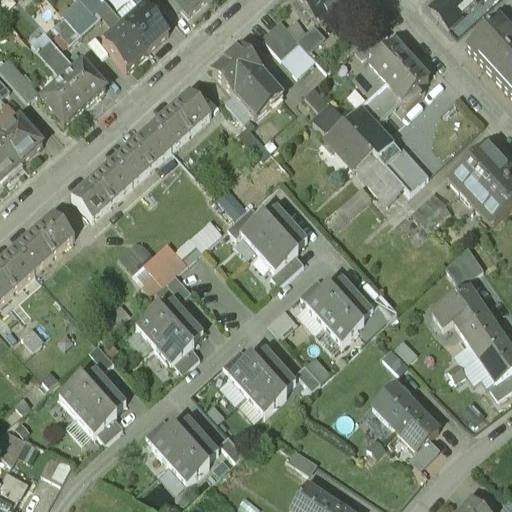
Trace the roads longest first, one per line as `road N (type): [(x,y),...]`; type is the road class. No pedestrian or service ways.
road 1 (residential): [(58,511),(76,484),(334,260)]
road 2 (residential): [(255,0),(0,231)]
road 3 (residential): [(398,12),(511,136)]
road 4 (residential): [(511,427),(421,511)]
